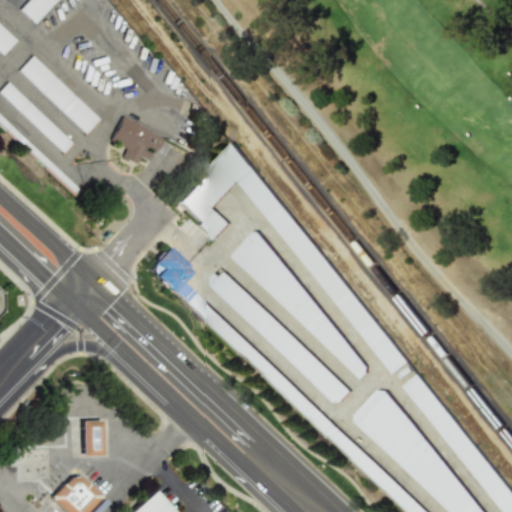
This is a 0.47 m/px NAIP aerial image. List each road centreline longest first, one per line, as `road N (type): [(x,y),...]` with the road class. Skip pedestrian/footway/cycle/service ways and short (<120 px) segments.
road 1 (secondary): [(319,511),(307,484),(95,283)]
road 2 (secondary): [(98,337),(282,510),(301,511)]
road 3 (secondary): [(95,283),(0,386)]
road 4 (secondary): [(95,283),(0,193)]
